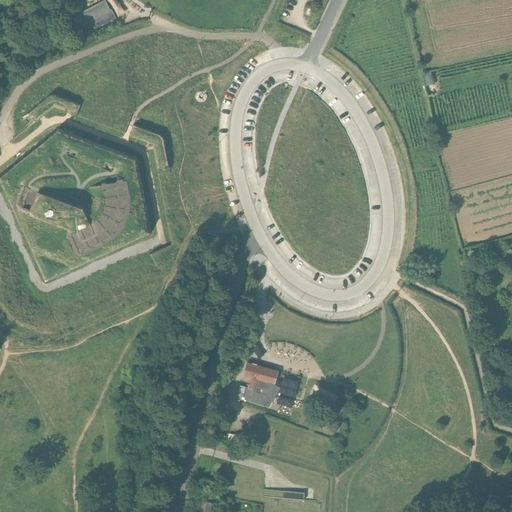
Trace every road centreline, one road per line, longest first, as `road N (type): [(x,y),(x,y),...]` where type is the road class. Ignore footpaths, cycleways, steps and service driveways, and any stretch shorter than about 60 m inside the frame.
road 1 (unclassified): [(304,68),(339,90),(369,136),(385,189),(384,251),(356,291),(330,296),(289,275),(252,222)]
road 2 (unclassified): [(232,301),(178,511)]
road 3 (unclassified): [(252,222),(234,149),(239,104),(267,71),(304,68)]
